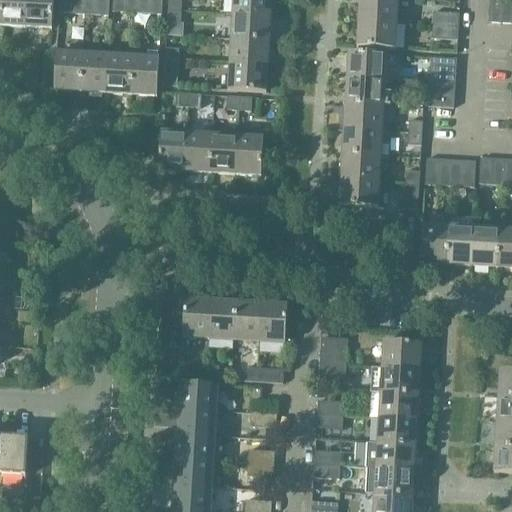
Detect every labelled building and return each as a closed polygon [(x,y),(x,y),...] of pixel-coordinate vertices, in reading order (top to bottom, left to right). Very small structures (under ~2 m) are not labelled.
[(1,0),(0,28),(25,29),(27,0),(1,0)] [(27,0),(25,29),(52,31),(53,0),(27,0)] [(71,0),(59,0),(59,15),(70,15),(71,0)] [(71,0),(70,15),(84,16),(84,0),(71,0)] [(96,0),(84,0),(84,16),(95,17),(96,0)] [(96,0),(95,17),(108,18),(109,0),(96,0)] [(112,0),(112,14),(125,14),(125,0),(112,0)] [(137,0),(125,0),(125,14),(137,15),(137,0)] [(149,16),(149,0),(137,0),(137,15),(149,16)] [(149,0),(149,16),(161,17),(162,0),(149,0)] [(168,12),(181,13),(182,1),(168,0),(168,12)] [(233,0),(233,16),(271,18),(271,0),(233,0)] [(359,0),(359,23),(397,26),(398,1),(389,0),(359,0)] [(489,0),(488,25),(500,25),(501,0),(489,0)] [(511,0),(501,0),(500,25),(511,26),(511,16),(511,0)] [(181,13),(168,12),(167,24),(181,25),(181,13)] [(433,14),(432,28),(458,29),(459,16),(433,14)] [(233,16),(231,41),(269,43),(271,18),(233,16)] [(397,26),(359,23),(357,50),(395,52),(397,26)] [(458,29),(432,28),(432,41),(458,42),(458,29)] [(269,43),(231,41),(230,66),(268,69),(269,43)] [(165,63),(179,63),(179,51),(166,50),(165,63)] [(54,92),(80,94),(83,56),(56,54),(54,92)] [(349,55),(347,81),(385,83),(387,57),(349,55)] [(108,57),(83,56),(80,94),(105,96),(108,57)] [(133,59),(108,57),(105,96),(131,97),(131,96),(133,59)] [(133,59),(131,96),(157,99),(159,61),(133,59)] [(430,73),(456,74),(456,61),(430,60),(430,73)] [(165,63),(164,75),(178,75),(179,63),(165,63)] [(268,69),(230,66),(228,92),(266,95),(268,69)] [(429,84),(455,86),(456,74),(430,73),(429,84)] [(347,81),(346,106),(384,108),(385,83),(347,81)] [(455,86),(429,84),(428,96),(454,98),(455,86)] [(176,109),(188,110),(189,96),(177,96),(176,109)] [(189,96),(188,110),(200,111),(201,97),(189,96)] [(428,96),(427,109),(453,111),(454,98),(428,96)] [(227,112),(239,113),(240,99),(227,99),(227,112)] [(240,99),(239,113),(251,114),(252,100),(240,99)] [(382,134),(384,108),(346,106),(344,131),(382,134)] [(409,123),(408,135),(422,136),(422,124),(409,123)] [(381,159),(382,134),(344,131),(342,156),(381,159)] [(159,173),(185,174),(187,136),(161,134),(159,173)] [(408,147),(421,148),(422,136),(408,135),(408,147)] [(185,174),(210,175),(212,137),(187,136),(185,174)] [(210,175),(235,177),(237,139),(212,137),(210,175)] [(237,139),(235,177),(261,178),(263,140),(237,139)] [(379,183),(381,159),(342,156),(341,182),(379,183)] [(425,187),(437,188),(439,162),(426,161),(425,187)] [(479,186),(492,187),(493,161),(480,161),(479,186)] [(505,162),(493,161),(492,187),(503,188),(505,162)] [(451,163),(439,162),(437,188),(449,189),(451,163)] [(511,162),(505,162),(503,188),(511,188),(511,162)] [(451,163),(449,189),(461,189),(463,163),(451,163)] [(463,163),(461,189),(474,190),(475,164),(463,163)] [(405,185),(419,186),(420,174),(406,173),(405,185)] [(377,210),(379,183),(341,182),(339,208),(377,210)] [(419,186),(405,185),(404,212),(417,212),(419,186)] [(446,267),(449,228),(423,227),(420,265),(446,267)] [(474,230),(449,228),(446,267),(471,268),(474,230)] [(471,268),(497,270),(499,231),(474,230),(471,268)] [(511,232),(499,231),(497,270),(511,270),(511,232)] [(183,340),(209,341),(211,303),(185,301),(184,322),(183,340)] [(209,341),(234,343),(237,304),(211,303),(209,341)] [(234,343),(259,344),(262,306),(237,304),(234,343)] [(262,306),(259,344),(285,346),(287,307),(262,306)] [(183,340),(184,322),(171,321),(170,349),(182,349),(183,340)] [(321,353),(347,355),(347,341),(321,340),(321,353)] [(382,370),(420,372),(422,346),(383,344),(382,370)] [(347,355),(321,353),(320,364),(346,366),(347,355)] [(346,366),(320,364),(319,378),(345,379),(346,366)] [(206,381),(218,382),(219,368),(207,367),(206,381)] [(244,383),(256,384),(257,371),(245,370),(244,383)] [(380,395),(419,397),(420,372),(382,370),(380,395)] [(256,384),(283,386),(284,372),(257,371),(256,384)] [(511,372),(500,372),(498,398),(511,398),(511,372)] [(180,385),(178,411),(216,414),(218,388),(180,385)] [(379,420),(417,423),(419,397),(380,395),(379,420)] [(511,398),(498,398),(497,423),(511,423),(511,398)] [(251,416),(277,418),(277,404),(252,403),(251,416)] [(317,416),(343,418),(344,405),(318,403),(317,416)] [(215,439),(216,414),(178,411),(177,437),(215,439)] [(277,418),(251,416),(250,429),(276,431),(277,418)] [(343,418),(317,416),(316,430),(342,431),(343,418)] [(379,420),(377,445),(416,448),(417,423),(379,420)] [(511,423),(497,423),(495,448),(511,449),(511,423)] [(0,467),(0,477),(26,479),(28,435),(2,433),(0,467)] [(215,439),(177,437),(175,462),(213,464),(215,439)] [(377,445),(376,471),(414,473),(416,448),(377,445)] [(511,449),(495,448),(494,474),(511,475),(511,449)] [(248,466),(274,468),(275,454),(249,453),(248,466)] [(314,467),(340,468),(341,455),(315,454),(314,467)] [(212,489),(213,464),(175,462),(174,487),(212,489)] [(274,468),(248,466),(247,479),(273,481),(274,468)] [(340,468),(314,467),(313,480),(339,482),(340,468)] [(376,471),(375,496),(413,498),(414,473),(376,471)] [(172,511),(210,511),(212,489),(174,487),(172,511)] [(375,496),(373,511),(411,511),(413,498),(375,496)] [(245,511),(271,511),(272,504),(246,503),(245,511)]
